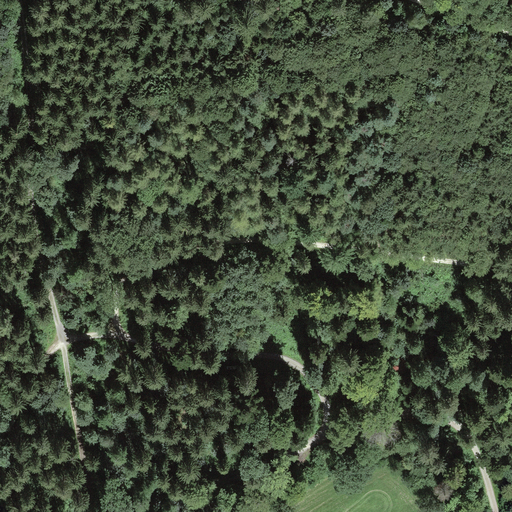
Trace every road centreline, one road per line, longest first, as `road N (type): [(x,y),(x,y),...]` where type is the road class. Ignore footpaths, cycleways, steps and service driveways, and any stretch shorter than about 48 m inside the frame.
road 1 (track): [(60,336),(35,222),(18,0)]
road 2 (track): [(336,245),(265,238),(166,252),(126,274),(112,327)]
road 3 (track): [(112,327),(178,351),(290,359),(315,380),(332,424)]
road 4 (track): [(495,511),(479,456),(453,419),(409,411),(332,424)]
road 5 (track): [(332,424),(294,455),(150,511)]
road 6 (track): [(511,271),(336,245)]
road 7 (track): [(80,511),(85,471),(65,349)]
road 8 (track): [(112,327),(65,349),(60,336),(18,406)]
